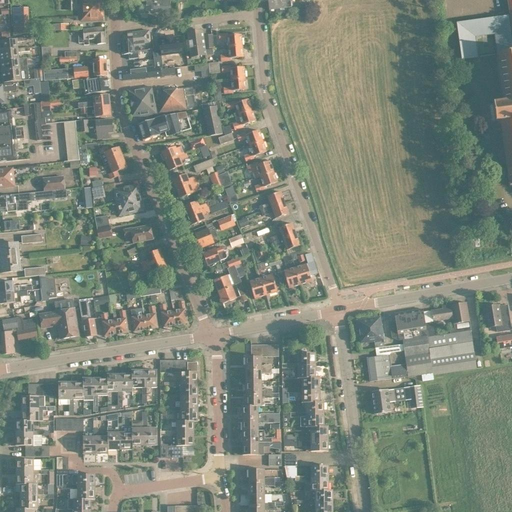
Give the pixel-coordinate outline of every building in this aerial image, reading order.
[(78,0),(79,21),(102,20),(101,0),(78,0)] [(144,11),(167,13),(168,0),(141,0),(141,3),(145,3),(144,11)] [(267,0),(268,9),(284,7),(285,7),(290,7),(289,0),(267,0)] [(506,15),(455,22),(460,59),(476,57),(473,36),(493,33),(495,53),(496,53),(503,102),(493,103),(495,121),(499,120),(500,128),(508,184),(511,183),(511,0),(506,0),(510,24),(508,25),(506,15)] [(23,28),(22,20),(22,15),(11,16),(13,34),(28,32),(28,27),(23,28)] [(82,29),(82,35),(77,35),(78,42),(83,42),(83,44),(88,44),(88,39),(96,38),(96,43),(104,42),(104,26),(82,29)] [(147,30),(131,32),(132,45),(148,43),(147,30)] [(193,31),(186,32),(187,38),(188,50),(189,56),(192,55),(197,55),(204,54),(202,35),(202,30),(193,31)] [(131,32),(121,33),(123,54),(127,54),(127,59),(137,58),(136,50),(132,51),(132,49),(132,45),(131,32)] [(226,39),(227,47),(241,46),(240,34),(226,36),(226,33),(217,34),(218,40),(226,39)] [(203,35),(204,48),(212,47),(211,34),(203,35)] [(159,49),(151,50),(153,66),(153,69),(159,68),(159,69),(161,69),(159,55),(180,52),(178,36),(172,37),(172,36),(164,37),(164,38),(157,39),(159,49)] [(8,40),(0,40),(0,50),(17,49),(17,47),(16,42),(24,41),(23,37),(15,38),(15,39),(8,40)] [(17,49),(0,50),(0,61),(18,60),(17,58),(17,52),(24,51),(28,50),(28,46),(23,47),(17,47),(17,49)] [(40,46),(41,57),(45,57),(50,57),(49,47),(40,46)] [(241,46),(227,47),(227,54),(219,55),(220,61),(229,60),(228,58),(242,57),(241,46)] [(0,61),(0,71),(19,69),(18,68),(26,67),(25,59),(25,57),(17,58),(18,60),(0,61)] [(90,73),(90,76),(105,75),(105,59),(92,59),(92,73),(90,73)] [(207,63),(208,74),(219,73),(218,62),(207,63)] [(206,64),(198,65),(199,71),(200,77),(208,76),(206,64)] [(72,67),(73,78),(87,77),(86,65),(72,67)] [(144,68),(121,71),(122,80),(160,76),(159,69),(159,68),(153,69),(153,66),(146,67),(144,68)] [(229,72),(230,79),(243,78),(243,67),(229,68),(229,66),(220,67),(221,72),(229,72)] [(19,69),(0,71),(0,73),(1,82),(13,81),(20,80),(22,80),(27,79),(26,73),(26,67),(18,68),(19,69)] [(161,69),(159,69),(160,76),(173,74),(172,67),(161,69)] [(40,68),(32,69),(33,78),(39,78),(39,80),(41,80),(40,68)] [(67,78),(66,68),(42,70),(43,80),(53,79),(57,79),(67,78)] [(82,79),(71,81),(72,88),(83,87),(85,94),(100,92),(107,90),(105,77),(98,78),(91,79),(91,78),(86,79),(82,79)] [(27,79),(22,80),(23,87),(31,86),(32,93),(39,93),(37,78),(27,79)] [(243,78),(230,79),(230,87),(222,88),(223,94),(231,93),(231,91),(244,90),(243,78)] [(0,86),(0,102),(2,103),(1,92),(15,91),(14,82),(2,83),(2,86),(1,86),(0,86)] [(125,90),(129,118),(185,110),(182,89),(162,91),(162,93),(151,95),(150,86),(125,90)] [(214,101),(220,100),(221,99),(218,88),(212,89),(214,101)] [(48,89),(39,90),(40,100),(49,99),(48,89)] [(85,102),(76,103),(77,108),(79,108),(85,107),(86,107),(88,107),(101,106),(109,105),(108,95),(100,95),(92,96),(88,96),(88,101),(85,101),(85,102)] [(58,99),(39,101),(39,102),(40,112),(41,112),(49,111),(49,105),(59,104),(58,99)] [(235,108),(237,115),(250,110),(246,99),(234,104),(233,102),(225,105),(227,110),(235,108)] [(220,100),(214,101),(217,111),(222,110),(220,100)] [(33,121),(35,140),(41,139),(40,125),(44,124),(44,123),(43,118),(42,118),(40,118),(40,112),(39,102),(32,103),(34,121),(33,121)] [(85,107),(79,108),(80,113),(85,113),(86,117),(94,117),(102,116),(110,115),(109,105),(101,106),(88,107),(86,107),(85,107)] [(201,108),(207,135),(221,133),(215,106),(201,108)] [(0,161),(16,160),(15,152),(11,117),(10,110),(0,110),(0,161)] [(250,110),(237,115),(240,122),(231,125),(233,130),(242,127),(241,125),(254,120),(250,110)] [(43,118),(44,123),(50,122),(49,111),(41,112),(42,118),(43,118)] [(137,124),(136,124),(141,140),(144,140),(158,135),(157,129),(166,126),(168,136),(175,134),(189,129),(184,113),(181,113),(175,114),(169,115),(163,116),(137,124)] [(87,126),(95,126),(96,139),(107,138),(107,133),(112,132),(110,119),(95,120),(95,119),(79,120),(80,131),(87,131),(87,126)] [(225,127),(221,119),(218,120),(221,134),(222,135),(230,132),(231,132),(228,126),(225,127)] [(15,129),(14,129),(15,140),(16,140),(23,139),(22,128),(15,129)] [(245,139),(248,146),(261,141),(257,130),(244,135),(244,133),(235,136),(237,141),(245,139)] [(216,137),(219,144),(232,139),(230,132),(222,135),(216,137)] [(202,137),(188,139),(190,145),(193,143),(195,149),(199,148),(205,145),(202,140),(202,137)] [(261,141),(248,146),(250,153),(242,156),(244,161),(253,159),(252,156),(265,152),(261,141)] [(76,145),(78,160),(78,163),(86,163),(85,147),(89,146),(89,148),(97,147),(97,143),(84,144),(76,145)] [(210,158),(205,145),(199,148),(202,158),(200,159),(201,162),(210,158)] [(101,148),(97,149),(102,164),(108,162),(114,160),(121,157),(117,147),(110,149),(107,151),(105,146),(101,148)] [(161,152),(164,161),(184,153),(182,149),(175,152),(173,147),(161,152)] [(184,153),(164,161),(168,170),(181,166),(179,161),(186,158),(184,153)] [(114,160),(108,162),(111,172),(108,174),(109,178),(113,177),(117,176),(115,171),(118,170),(125,167),(121,157),(114,160)] [(192,165),(194,172),(205,168),(207,174),(213,172),(211,166),(213,165),(210,158),(201,162),(192,165)] [(256,169),(258,176),(272,171),(268,161),(255,166),(254,164),(246,167),(248,172),(256,169)] [(220,165),(214,167),(216,174),(222,171),(220,165)] [(0,186),(14,185),(12,168),(0,169),(0,186)] [(216,175),(220,186),(221,188),(231,184),(225,171),(216,175)] [(272,171),(258,176),(261,183),(253,186),(255,192),(263,189),(262,187),(276,182),(272,171)] [(199,178),(201,185),(216,179),(214,172),(199,178)] [(172,179),(175,188),(195,180),(193,176),(186,179),(184,174),(172,179)] [(62,175),(41,177),(42,192),(63,189),(62,175)] [(195,180),(175,188),(179,197),(191,192),(189,187),(197,185),(195,180)] [(112,189),(115,203),(139,198),(136,184),(112,189)] [(90,188),(91,197),(103,195),(102,186),(90,188)] [(223,189),(228,203),(236,201),(231,186),(223,189)] [(0,212),(15,211),(15,210),(26,209),(25,201),(36,200),(39,200),(65,198),(64,189),(63,189),(42,192),(0,195),(0,212)] [(266,196),(268,202),(258,206),(260,211),(270,208),(283,203),(279,191),(266,196)] [(139,198),(115,203),(117,216),(142,211),(139,198)] [(207,206),(210,213),(227,206),(224,200),(207,206)] [(182,207),(186,216),(206,208),(204,203),(197,206),(195,201),(182,207)] [(283,203),(270,208),(260,211),(261,216),(268,213),(268,214),(272,213),(274,219),(287,214),(283,203)] [(206,208),(186,216),(189,225),(202,220),(201,215),(208,212),(206,208)] [(93,217),(95,227),(108,226),(106,215),(93,217)] [(216,220),(219,227),(232,222),(230,215),(216,220)] [(236,220),(239,227),(248,224),(245,217),(236,220)] [(281,239),(295,234),(291,223),(277,228),(279,234),(269,238),(271,242),(278,240),(281,239)] [(108,226),(95,227),(97,238),(111,235),(109,226),(108,226)] [(130,235),(132,243),(150,239),(148,226),(130,230),(129,229),(122,230),(123,236),(130,235)] [(207,229),(193,234),(199,248),(213,243),(211,239),(215,237),(216,237),(212,227),(207,229)] [(227,239),(230,247),(242,242),(238,233),(227,239)] [(295,234),(281,239),(285,250),(299,245),(295,234)] [(20,236),(20,245),(40,243),(39,235),(20,236)] [(79,235),(79,244),(89,245),(90,236),(79,235)] [(0,244),(0,258),(17,257),(16,250),(19,249),(18,243),(0,244)] [(214,248),(201,253),(206,266),(219,260),(225,258),(225,255),(224,252),(222,251),(221,252),(219,248),(215,249),(214,248)] [(263,248),(255,251),(255,252),(257,258),(263,256),(265,255),(263,248)] [(147,259),(140,262),(141,266),(141,267),(155,261),(161,259),(157,249),(151,252),(145,254),(147,259)] [(296,258),(298,262),(304,260),(300,250),(289,254),(291,260),(296,258)] [(17,257),(0,258),(0,272),(20,270),(20,264),(17,264),(17,257)] [(231,260),(226,262),(228,267),(226,268),(229,274),(226,275),(230,286),(234,285),(240,283),(238,277),(233,266),(240,263),(238,260),(237,257),(231,260)] [(278,257),(266,260),(268,266),(273,265),(278,263),(280,263),(278,257)] [(142,267),(141,267),(142,271),(145,270),(150,268),(152,273),(159,270),(165,268),(161,259),(155,261),(141,267),(142,267)] [(266,260),(256,264),(257,269),(268,266),(266,260)] [(305,264),(294,267),(299,284),(311,281),(305,264)] [(23,277),(43,275),(43,267),(23,269),(23,277)] [(299,284),(294,267),(282,271),(288,288),(299,284)] [(271,274),(259,278),(265,295),(276,291),(271,274)] [(219,278),(212,281),(217,292),(230,286),(226,275),(219,278)] [(45,276),(38,277),(39,289),(40,292),(46,291),(45,278),(45,276)] [(265,295),(259,278),(248,281),(253,298),(265,295)] [(3,282),(0,282),(0,292),(4,292),(12,292),(17,291),(18,291),(26,291),(31,290),(30,284),(11,286),(11,281),(3,282)] [(240,283),(234,285),(239,296),(245,294),(240,283)] [(158,286),(148,288),(149,295),(154,294),(159,293),(158,286)] [(230,286),(217,292),(221,303),(228,300),(235,298),(230,286)] [(148,288),(138,289),(140,296),(149,295),(148,288)] [(4,292),(0,292),(0,303),(19,302),(18,296),(26,295),(26,291),(18,291),(17,291),(12,292),(4,292)] [(106,295),(108,303),(115,301),(113,294),(106,295)] [(92,298),(94,310),(101,309),(99,297),(92,298)] [(54,311),(38,313),(41,327),(50,325),(50,324),(58,323),(59,327),(57,328),(59,338),(77,335),(74,318),(72,307),(71,298),(52,301),(54,310),(54,311)] [(178,310),(171,311),(174,325),(185,323),(182,301),(180,301),(180,299),(178,299),(178,301),(177,301),(178,310)] [(84,300),(77,301),(82,329),(83,329),(84,337),(85,337),(87,339),(90,339),(91,336),(95,336),(92,319),(87,319),(84,300)] [(465,301),(449,304),(449,307),(451,318),(452,327),(448,328),(448,332),(469,329),(465,301)] [(174,325),(171,311),(164,312),(163,304),(162,302),(160,302),(160,304),(158,304),(162,327),(174,325)] [(510,329),(506,305),(498,306),(498,305),(490,306),(489,305),(486,305),(484,307),(482,307),(485,327),(495,326),(496,332),(510,329)] [(149,314),(142,315),(143,322),(144,330),(156,328),(153,306),(151,306),(149,306),(148,306),(149,314)] [(451,318),(449,307),(430,310),(430,311),(422,312),(425,329),(426,335),(426,336),(436,335),(434,321),(451,318)] [(119,319),(113,320),(115,334),(127,332),(123,310),(122,310),(121,308),(119,309),(119,311),(118,311),(119,319)] [(141,308),(129,310),(132,331),(144,330),(143,322),(142,315),(141,308)] [(393,313),(395,322),(388,323),(390,337),(400,336),(401,340),(426,335),(425,329),(422,312),(421,309),(393,313)] [(106,321),(106,320),(113,319),(112,315),(105,316),(105,313),(104,313),(103,311),(101,311),(101,314),(100,314),(103,336),(115,334),(113,320),(106,321)] [(1,319),(3,332),(0,332),(0,347),(0,354),(12,353),(12,333),(16,333),(17,338),(36,335),(33,319),(20,322),(19,316),(1,319)] [(373,340),(373,341),(374,348),(383,346),(382,339),(383,339),(379,316),(355,320),(358,342),(373,340)] [(475,368),(469,330),(426,336),(426,335),(401,340),(402,344),(403,350),(405,364),(407,376),(431,372),(432,375),(475,368)] [(497,349),(511,346),(511,333),(495,336),(497,349)] [(375,356),(366,357),(367,360),(369,381),(373,380),(376,380),(389,378),(391,378),(407,376),(405,364),(389,366),(387,355),(389,352),(403,350),(402,344),(383,346),(374,348),(374,349),(375,356)] [(297,366),(313,365),(313,353),(297,353),(297,363),(288,363),(288,368),(297,368),(297,366)] [(243,357),(243,369),(270,368),(270,364),(260,365),(259,356),(255,357),(250,357),(243,357)] [(186,372),(196,372),(196,362),(186,362),(186,372)] [(301,378),(313,377),(313,365),(297,366),(297,368),(297,378),(301,378)] [(243,369),(244,381),(260,381),(260,373),(270,372),(270,368),(243,369)] [(130,370),(130,374),(131,373),(131,387),(141,387),(141,396),(145,396),(145,392),(145,387),(143,387),(143,370),(130,370)] [(155,370),(143,370),(143,387),(145,387),(145,392),(150,392),(150,387),(155,387),(155,370)] [(179,385),(196,385),(196,372),(186,372),(181,372),(179,372),(179,383),(170,383),(171,387),(179,387),(179,385)] [(131,373),(130,374),(119,374),(119,391),(121,391),(131,391),(131,387),(131,373)] [(106,374),(106,377),(107,392),(117,391),(117,399),(121,399),(121,391),(119,391),(119,374),(106,374)] [(82,378),(82,381),(82,396),(82,399),(92,399),(92,403),(97,403),(97,395),(94,396),(94,377),(82,378)] [(106,377),(94,377),(94,396),(97,395),(107,395),(107,392),(106,377)] [(301,390),(317,390),(317,377),(313,377),(301,378),(301,388),(293,388),(293,392),(301,392),(301,390)] [(57,399),(68,399),(68,407),(72,407),(72,399),(70,399),(70,381),(57,381),(57,399)] [(82,381),(70,381),(70,399),(72,399),(82,399),(82,396),(82,381)] [(244,381),(244,393),(270,393),(270,388),(260,388),(260,381),(244,381)] [(179,397),(196,397),(196,385),(179,385),(179,387),(179,397)] [(418,386),(406,387),(409,408),(421,407),(418,386)] [(305,402),(318,402),(317,390),(301,390),(301,392),(301,402),(305,402)] [(386,390),(370,392),(373,414),(389,411),(388,402),(393,401),(392,390),(386,390)] [(240,406),(256,406),(260,406),(260,397),(270,397),(277,397),(277,393),(270,393),(244,393),(244,405),(240,405),(240,406)] [(19,396),(20,409),(37,408),(37,406),(43,406),(43,396),(37,396),(32,396),(27,396),(19,396)] [(179,409),(196,409),(196,397),(179,397),(179,407),(171,407),(171,411),(179,411),(179,409)] [(305,414),(322,414),(322,402),(318,402),(305,402),(301,402),(301,412),(297,412),(297,417),(299,417),(305,417),(305,414)] [(20,409),(20,421),(31,421),(37,421),(37,410),(45,410),(45,406),(43,406),(37,406),(37,408),(20,409)] [(240,406),(240,418),(265,418),(278,417),(278,413),(256,414),(256,406),(240,406)] [(192,421),(192,422),(196,422),(196,409),(179,409),(179,411),(179,421),(192,421)] [(299,427),(309,427),(322,426),(322,414),(305,414),(305,417),(299,417),(299,427)] [(240,418),(240,430),(256,430),(256,422),(278,422),(278,417),(265,418),(240,418)] [(143,428),(143,445),(155,445),(155,428),(145,428),(145,420),(141,421),(141,428),(143,428)] [(14,421),(14,432),(31,432),(31,430),(31,421),(20,421),(14,421)] [(131,445),(143,445),(143,428),(141,428),(141,421),(130,421),(130,428),(130,432),(131,432),(131,445)] [(192,433),(192,422),(192,421),(179,421),(175,421),(175,431),(167,431),(167,436),(169,436),(175,435),(175,433),(192,433)] [(118,432),(118,450),(131,450),(131,445),(131,432),(130,432),(121,432),(121,424),(116,424),(116,432),(118,432)] [(309,427),(309,437),(301,437),(301,441),(309,441),(309,439),(326,439),(326,426),(322,426),(309,427)] [(106,432),(96,432),(96,429),(92,429),(92,433),(92,437),(94,437),(94,454),(106,454),(106,450),(106,437),(106,432)] [(240,430),(241,442),(266,442),(272,442),(279,441),(279,429),(272,430),(272,437),(266,438),(263,438),(263,430),(256,430),(240,430)] [(14,445),(23,445),(31,445),(31,435),(39,435),(39,430),(31,430),(31,432),(14,432),(14,445)] [(118,432),(116,432),(106,432),(106,437),(106,450),(118,450),(118,432)] [(94,437),(92,437),(92,433),(87,433),(88,437),(82,437),(82,454),(94,454),(94,437)] [(169,446),(175,446),(181,446),(192,446),(192,433),(175,433),(175,435),(169,436),(169,446)] [(309,439),(309,441),(301,441),(301,437),(293,437),(293,439),(293,441),(297,441),(297,446),(309,446),(309,451),(326,451),(326,439),(309,439)] [(266,442),(241,442),(241,455),(256,455),(256,447),(266,447),(266,446),(273,446),(272,442),(266,442)] [(14,459),(14,472),(31,472),(31,470),(31,459),(14,459)] [(309,478),(327,478),(327,465),(309,465),(309,470),(304,470),(304,476),(302,476),(302,480),(309,480),(309,478)] [(246,470),(246,482),(272,482),(283,481),(282,477),(272,478),(262,478),(262,469),(246,470)] [(14,485),(18,485),(18,484),(32,484),(32,474),(39,474),(39,470),(31,470),(31,472),(14,472),(14,485)] [(76,487),(93,487),(93,474),(76,474),(76,479),(72,479),(72,485),(67,485),(67,489),(76,489),(76,487)] [(313,490),(331,490),(327,490),(327,478),(309,478),(309,480),(310,490),(313,490)] [(246,482),(246,494),(262,494),(262,486),(272,486),(283,485),(283,481),(272,482),(246,482)] [(18,484),(18,485),(18,497),(35,497),(35,495),(35,484),(32,484),(18,484)] [(85,499),(88,499),(93,499),(93,487),(76,487),(76,489),(76,499),(81,499),(85,499)] [(313,503),(331,503),(331,490),(313,490),(313,500),(306,500),(306,505),(313,505),(313,503)] [(18,497),(18,508),(18,509),(32,509),(36,509),(36,503),(38,503),(38,499),(43,499),(43,494),(35,495),(35,497),(18,497)] [(246,494),(246,506),(273,506),(282,506),(282,502),(273,503),(269,503),(269,494),(262,494),(246,494)] [(71,511),(72,511),(88,511),(88,499),(85,499),(81,499),(76,499),(72,499),(72,509),(63,509),(63,511),(71,511)] [(330,511),(331,503),(313,503),(313,505),(313,511),(330,511)]
